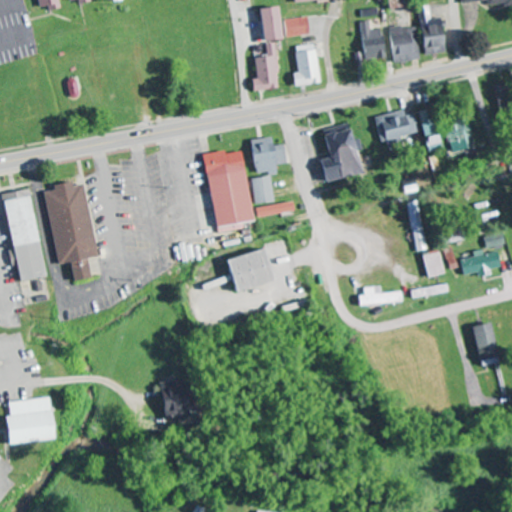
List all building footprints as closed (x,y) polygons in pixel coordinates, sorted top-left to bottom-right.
[(262,42),(280,39),(275,6),(256,9),(262,42)] [(433,25),(432,15),(430,15),(429,11),(421,12),(423,26),(433,25)] [(284,20),(286,38),(309,36),(307,18),(284,20)] [(370,31),(370,22),(361,22),(363,60),(384,59),(383,30),(370,31)] [(424,55),(446,53),(441,23),(420,26),(424,55)] [(391,28),(392,62),(420,61),(418,27),(391,28)] [(274,44),(265,45),(267,57),(254,58),(256,79),(250,80),(252,91),(279,88),(274,44)] [(297,73),(292,74),(293,87),(319,84),(314,45),(294,47),(297,73)] [(414,115),(405,116),(404,111),(374,117),(379,143),(418,135),(414,115)] [(424,151),(435,149),(429,112),(420,113),(421,125),(420,125),(424,151)] [(472,147),(467,120),(441,125),(446,152),(472,147)] [(322,183),(360,174),(354,151),(359,150),(356,139),(351,140),(348,126),(320,133),(326,159),(317,161),(322,183)] [(275,165),(286,164),(284,145),(271,146),(270,138),(250,140),(253,176),(276,174),(275,165)] [(251,222),(241,152),(223,154),(222,152),(202,155),(212,227),(251,222)] [(253,205),(272,203),(270,177),(250,179),(253,205)] [(55,265),(67,264),(70,282),(87,279),(84,259),(95,257),(83,184),(70,186),(69,182),(51,185),(52,191),(43,192),(55,265)] [(1,194),(14,282),(40,278),(27,190),(1,194)] [(413,252),(424,251),(418,201),(407,203),(413,252)] [(254,209),(256,219),(293,212),(291,202),(254,209)] [(504,246),(502,238),(484,242),(486,250),(504,246)] [(271,282),(262,249),(222,260),(226,277),(199,284),(201,290),(229,283),(232,293),(271,282)] [(460,260),(462,275),(477,273),(478,277),(489,275),(488,269),(499,267),(496,250),(472,255),(473,257),(460,260)] [(421,255),(425,278),(443,275),(439,253),(421,255)] [(447,295),(446,286),(409,290),(409,298),(447,295)] [(361,288),(361,296),(356,296),(357,306),(401,304),(401,293),(379,294),(379,287),(361,288)] [(476,361),(494,359),(491,324),(472,326),(476,361)] [(183,417),(181,381),(157,383),(158,418),(183,417)] [(49,442),(47,400),(5,402),(6,417),(1,417),(3,445),(49,442)]
